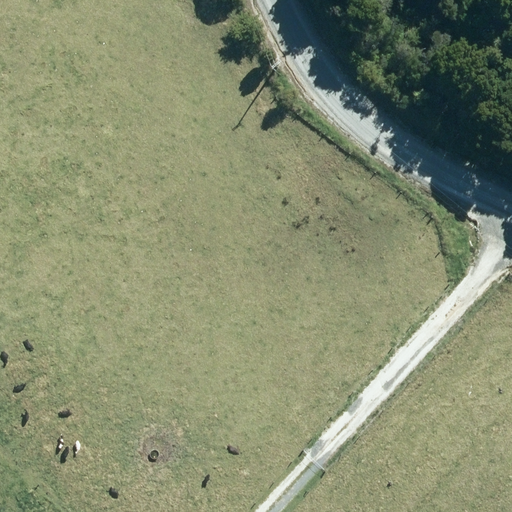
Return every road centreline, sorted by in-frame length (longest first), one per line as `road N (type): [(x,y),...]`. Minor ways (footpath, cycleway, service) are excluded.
road 1 (track): [(283,511),(511,234)]
road 2 (unclassified): [(511,223),(359,128),(302,75),(265,0)]
